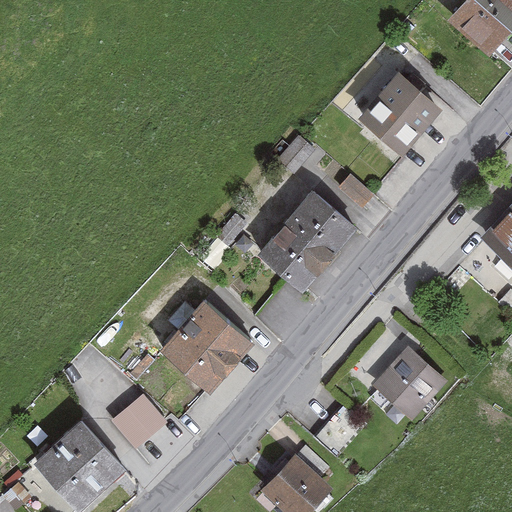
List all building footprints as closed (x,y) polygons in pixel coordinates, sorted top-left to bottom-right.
[(511,0),(460,0),(442,20),(486,59),(511,29),(511,0)] [(391,71),(346,123),(393,163),(437,111),(391,71)] [(338,184),(365,203),(377,187),(350,168),(338,184)] [(304,191),(249,258),(295,295),(350,229),(304,191)] [(511,201),(474,242),(511,276),(511,201)] [(249,345),(205,303),(159,350),(204,393),(249,345)] [(398,351),(365,392),(407,426),(440,385),(398,351)] [(111,413),(136,444),(169,417),(144,386),(111,413)] [(87,511),(129,471),(77,419),(32,465),(79,511),(87,511)] [(302,511),(321,492),(286,460),(255,493),(275,511),(302,511)]
